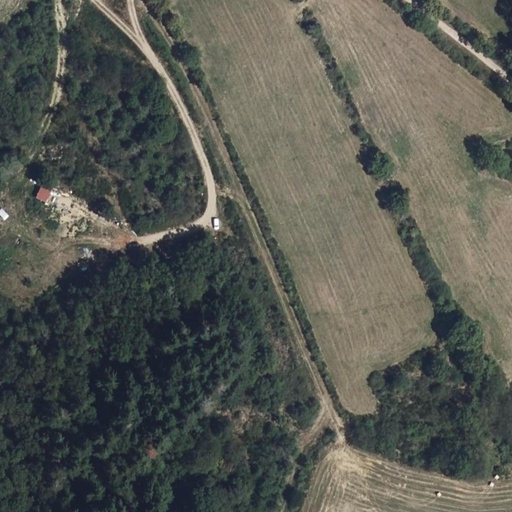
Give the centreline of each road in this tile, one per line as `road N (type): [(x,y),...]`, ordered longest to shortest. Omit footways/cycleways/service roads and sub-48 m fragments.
road 1 (track): [(145,0),(207,114),(328,405),(306,437),(283,511)]
road 2 (track): [(141,48),(208,166),(220,216),(145,246),(97,242),(58,222),(16,183)]
road 3 (track): [(55,0),(53,116),(16,183)]
road 4 (track): [(406,0),(511,82)]
